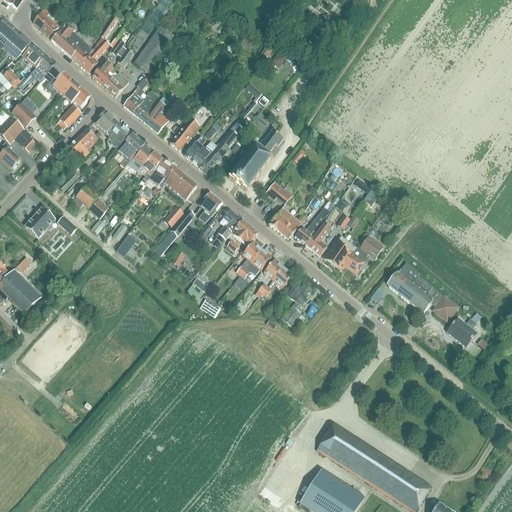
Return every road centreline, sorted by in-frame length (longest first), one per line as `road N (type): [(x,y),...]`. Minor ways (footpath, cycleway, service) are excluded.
road 1 (tertiary): [(511,436),(104,104)]
road 2 (residential): [(0,217),(104,104)]
road 3 (tertiary): [(104,104),(17,21)]
